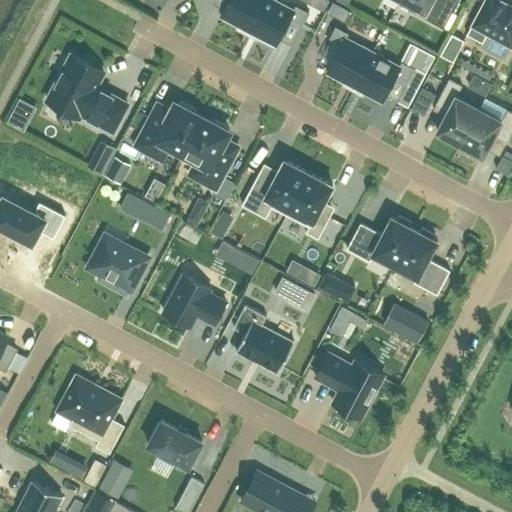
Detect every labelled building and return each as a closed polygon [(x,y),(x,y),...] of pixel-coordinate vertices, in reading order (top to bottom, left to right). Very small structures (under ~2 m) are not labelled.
[(247,32),(263,0),(228,0),(220,15),(244,28),(243,30),(247,32)] [(279,0),(263,0),(247,32),(251,34),(252,32),(276,44),(290,17),(303,23),(309,11),(296,4),(293,8),(279,0)] [(329,0),(310,0),(309,3),(324,11),(329,0)] [(333,0),(327,11),(345,20),(351,9),(333,0)] [(399,0),(398,2),(444,27),(458,0),(399,0)] [(511,5),(501,0),(484,0),(467,33),(482,41),(487,33),(511,46),(511,45),(511,5)] [(349,86),(353,88),(373,50),(347,36),(349,32),(335,25),(329,37),(341,44),(326,71),(350,84),(349,86)] [(453,60),(464,39),(452,32),(440,54),(453,60)] [(415,68),(425,73),(435,55),(411,43),(402,60),(415,67),(415,68)] [(399,64),(373,50),(353,88),(357,90),(358,88),(382,101),(396,73),(409,79),(415,68),(415,67),(402,60),(399,64)] [(113,129),(128,102),(96,85),(104,71),(71,53),(47,98),(80,116),(81,113),(113,129)] [(409,79),(398,100),(408,105),(425,73),(415,68),(409,79)] [(491,83),(474,73),(467,85),(485,95),(491,83)] [(447,139),(458,146),(479,107),(456,95),(462,84),(449,77),(437,101),(449,107),(437,130),(447,139)] [(422,86),(411,107),(424,114),(436,93),(422,86)] [(24,129),(37,105),(20,96),(7,121),(24,129)] [(182,153),(203,114),(194,110),(195,107),(181,99),(180,102),(177,101),(167,120),(162,122),(150,116),(136,144),(161,157),(167,145),(182,153)] [(501,119),(479,107),(458,146),(470,151),(483,154),(495,132),(507,138),(511,129),(511,110),(507,108),(501,119)] [(203,114),(182,153),(197,161),(191,173),(216,186),(231,159),(219,153),(218,148),(228,128),(226,127),(227,124),(213,116),(212,119),(203,114)] [(88,165),(103,173),(117,147),(101,139),(88,165)] [(511,158),(502,154),(495,167),(509,174),(511,167),(511,158)] [(120,180),(129,164),(116,156),(107,173),(120,180)] [(257,173),(241,203),(256,211),(266,216),(271,205),(286,213),(308,171),(284,158),(272,181),(257,173)] [(308,171),(286,213),(309,225),(306,231),(318,237),(332,210),(321,205),(333,184),(308,171)] [(128,192),(120,206),(131,211),(139,198),(128,192)] [(0,224),(6,228),(16,234),(16,233),(31,241),(33,242),(34,240),(33,240),(39,229),(54,236),(65,214),(40,200),(34,211),(5,195),(3,194),(2,196),(0,200),(0,224)] [(197,223),(209,202),(199,196),(187,217),(197,223)] [(159,208),(152,222),(163,228),(170,214),(159,208)] [(370,259),(373,253),(395,264),(415,227),(410,225),(412,220),(399,213),(396,218),(392,215),(382,233),(361,221),(347,247),(370,259)] [(217,220),(212,230),(225,236),(230,226),(217,220)] [(420,230),(415,227),(395,264),(417,276),(414,281),(437,293),(450,269),(428,257),(438,240),(433,237),(435,233),(422,226),(420,230)] [(102,240),(89,265),(102,271),(99,277),(118,287),(128,292),(131,287),(148,255),(124,243),(106,233),(102,240)] [(311,267),(304,280),(315,286),(322,273),(311,267)] [(334,293),(341,279),(327,271),(319,285),(334,293)] [(215,322),(226,300),(209,291),(211,287),(184,273),(163,311),(190,325),(198,310),(203,313),(202,315),(215,322)] [(275,290),(289,298),(297,284),(283,276),(275,290)] [(245,332),(236,349),(237,350),(237,349),(276,370),(276,371),(277,371),(294,339),(293,339),(262,323),(267,314),(245,303),(233,326),(245,332)] [(342,306),(337,315),(361,327),(366,318),(342,306)] [(411,311),(401,329),(419,338),(428,321),(411,311)] [(0,366),(6,370),(17,349),(5,342),(8,337),(0,332),(0,366)] [(315,375),(332,384),(339,388),(332,401),(339,404),(337,408),(353,416),(355,413),(361,416),(384,373),(355,358),(352,363),(328,350),(315,375)] [(112,416),(122,398),(105,389),(103,394),(90,387),(93,382),(76,373),(57,409),(73,417),(70,423),(79,428),(78,428),(98,439),(96,444),(109,451),(124,423),(112,416)] [(189,465),(202,440),(161,418),(148,443),(160,450),(158,455),(174,463),(176,458),(189,465)] [(99,486),(119,497),(128,478),(108,468),(99,486)] [(258,470),(242,500),(262,510),(260,511),(262,511),(263,511),(264,511),(298,511),(307,496),(258,470)] [(192,475),(175,507),(184,511),(188,511),(204,482),(192,475)] [(16,511),(52,511),(62,494),(33,479),(16,511)]
